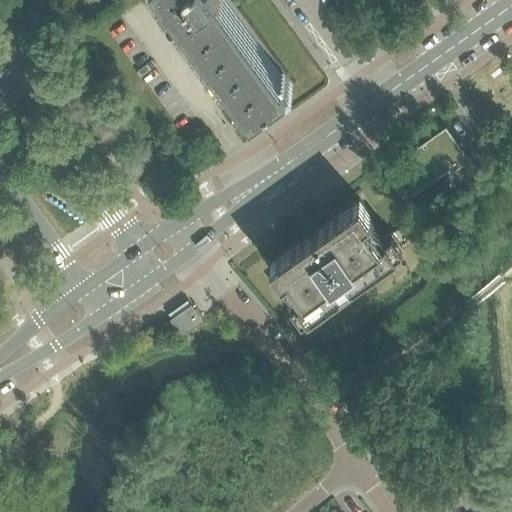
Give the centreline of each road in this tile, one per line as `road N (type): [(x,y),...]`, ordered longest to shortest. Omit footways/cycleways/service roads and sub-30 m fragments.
road 1 (tertiary): [(137,250),(7,75)]
road 2 (tertiary): [(378,100),(511,5)]
road 3 (residential): [(265,331),(356,460)]
road 4 (tertiary): [(0,376),(129,297)]
road 5 (tertiary): [(257,185),(378,100)]
road 6 (tertiary): [(0,171),(83,290)]
road 7 (residential): [(378,100),(301,0)]
